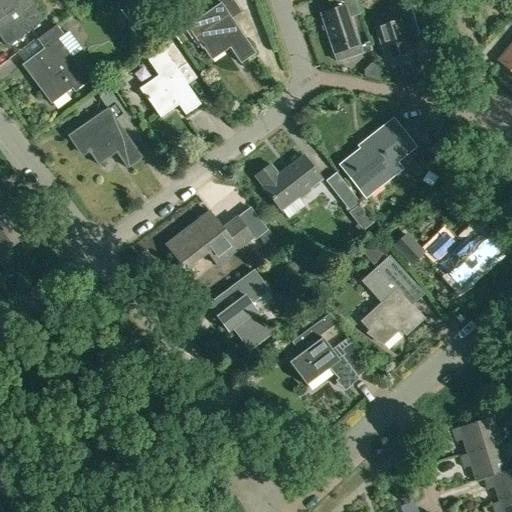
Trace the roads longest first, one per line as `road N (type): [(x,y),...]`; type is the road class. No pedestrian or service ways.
road 1 (residential): [(283,502),(96,250)]
road 2 (residential): [(96,250),(282,109),(301,91),(304,73)]
road 3 (residential): [(486,115),(304,73)]
road 4 (residential): [(96,250),(0,122)]
road 5 (residential): [(283,502),(400,398)]
road 6 (residential): [(400,398),(511,303)]
road 7 (residential): [(0,327),(96,250)]
